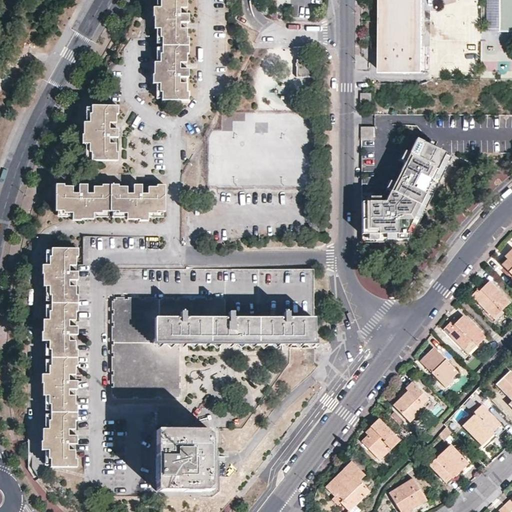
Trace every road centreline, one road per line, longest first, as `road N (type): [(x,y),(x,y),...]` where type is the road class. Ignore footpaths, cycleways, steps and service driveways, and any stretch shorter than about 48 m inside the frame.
road 1 (residential): [(171,256),(94,254),(92,478)]
road 2 (residential): [(347,0),(347,257)]
road 3 (residential): [(0,229),(34,128),(103,0)]
road 4 (residential): [(398,342),(272,508)]
road 5 (residential): [(239,460),(368,312)]
road 6 (residential): [(511,205),(398,342)]
road 7 (residential): [(347,257),(171,256)]
road 8 (residential): [(172,125),(201,97),(201,0)]
